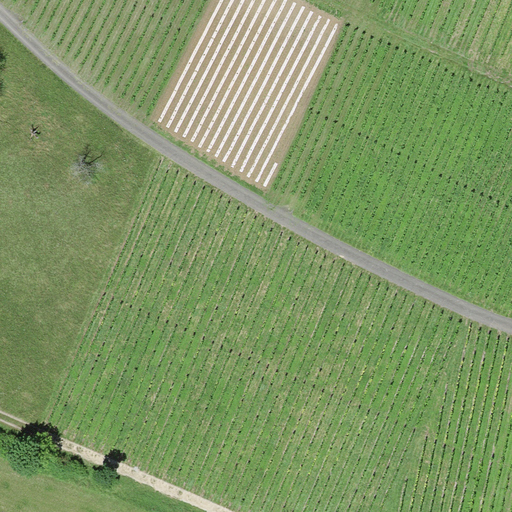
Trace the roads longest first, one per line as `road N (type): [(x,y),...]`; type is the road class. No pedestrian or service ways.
road 1 (track): [(511,330),(307,236),(158,151),(76,97),(0,15)]
road 2 (track): [(0,419),(213,511)]
road 3 (track): [(324,0),(511,85)]
